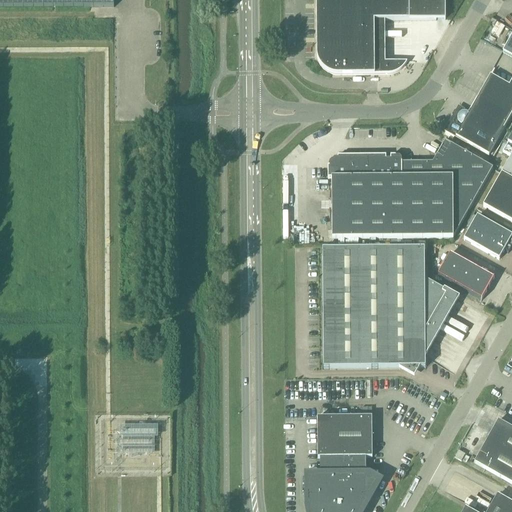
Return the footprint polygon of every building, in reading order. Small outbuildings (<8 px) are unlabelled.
[(0,0),(0,8),(95,8),(114,8),(113,0),(0,0)] [(315,0),(316,54),(316,55),(316,57),(317,58),(317,59),(317,61),(318,62),(318,63),(319,64),(320,65),(320,66),(321,67),(323,69),(324,70),(325,71),(326,72),(328,73),(331,74),(333,75),(334,75),(336,76),(338,76),(388,75),(389,75),(390,75),(392,75),(394,74),(397,73),(398,73),(399,72),(400,71),(401,70),(403,69),(405,67),(405,66),(406,64),(407,63),(407,62),(408,60),(408,59),(409,58),(409,57),(409,55),(409,54),(409,53),(374,53),(374,22),(445,21),(444,0),(315,0)] [(511,37),(503,54),(511,58),(511,81),(509,87),(490,76),(483,90),(511,106),(511,37)] [(458,108),(445,132),(488,156),(511,117),(511,114),(511,106),(483,90),(469,114),(458,108)] [(492,169),(445,142),(432,164),(401,164),(401,160),(399,158),(395,158),(395,157),(390,157),(390,160),(386,160),(386,157),(337,158),(337,159),(334,159),(329,165),(329,168),(327,168),(328,180),(331,180),(331,187),(330,187),(330,190),(329,200),(329,210),(329,220),(331,227),(332,227),(332,240),(453,240),(453,237),(454,237),(492,169)] [(511,146),(507,144),(502,153),(511,158),(501,175),(511,181),(511,146)] [(511,181),(501,175),(483,207),(511,223),(511,181)] [(508,254),(511,246),(511,237),(477,217),(464,241),(499,261),(504,252),(508,254)] [(424,250),(322,251),(323,370),(400,369),(406,359),(418,366),(419,369),(425,369),(425,359),(422,357),(455,298),(424,280),(424,250)] [(450,255),(438,276),(481,301),(493,280),(450,255)] [(365,459),(372,459),(371,408),(361,408),(361,418),(317,419),(317,459),(320,459),(320,478),(308,478),(308,509),(308,511),(360,511),(372,491),(371,490),(374,485),(365,480),(365,459)] [(164,421),(105,422),(101,422),(100,470),(164,470),(164,421)] [(511,429),(498,422),(474,464),(511,485),(511,429)] [(461,462),(462,462),(465,455),(458,451),(454,458),(461,462)] [(511,511),(511,504),(497,496),(488,511),(469,511),(465,509),(463,511),(511,511)]
